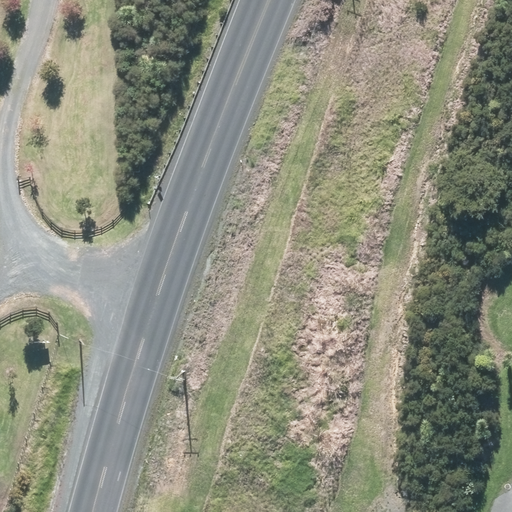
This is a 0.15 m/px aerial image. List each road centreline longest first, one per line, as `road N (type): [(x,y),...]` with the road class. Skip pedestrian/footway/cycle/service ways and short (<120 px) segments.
road 1 (secondary): [(83,511),(261,0)]
road 2 (track): [(379,511),(377,473),(483,0)]
road 3 (track): [(32,0),(14,61),(10,126),(19,202),(54,251),(96,277),(155,297)]
